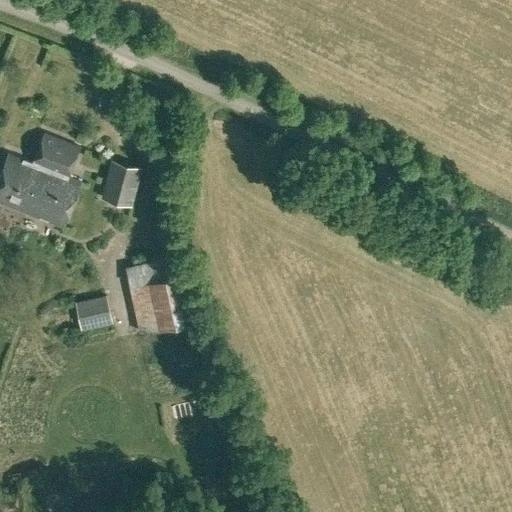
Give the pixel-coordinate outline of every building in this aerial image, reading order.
[(0,125),(0,146),(9,130),(0,125)] [(0,172),(0,201),(63,226),(79,184),(67,179),(80,147),(44,132),(33,160),(23,156),(21,161),(6,156),(0,172)] [(101,197),(131,204),(142,165),(112,157),(101,197)] [(125,266),(140,333),(193,321),(178,254),(125,266)] [(67,302),(73,330),(113,321),(107,293),(67,302)] [(160,382),(200,377),(199,362),(158,367),(160,382)]
